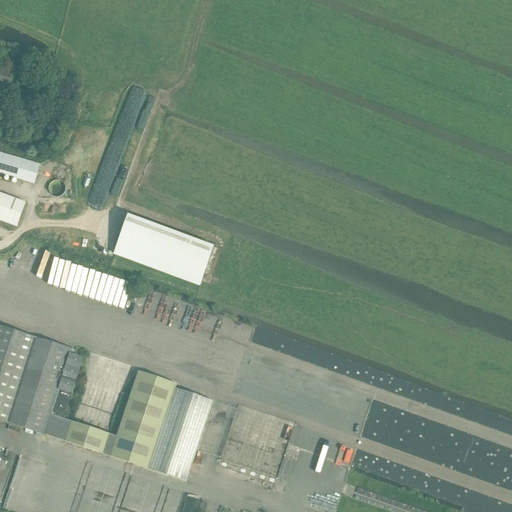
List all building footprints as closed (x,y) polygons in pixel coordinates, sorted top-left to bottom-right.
[(0,87),(9,89),(13,69),(0,66),(0,87)] [(21,78),(19,89),(20,92),(27,93),(30,91),(32,81),(30,77),(24,76),(21,78)] [(0,172),(34,183),(39,163),(0,152),(0,172)] [(64,193),(65,192),(65,191),(65,190),(65,189),(65,188),(65,187),(65,186),(64,186),(64,185),(64,184),(63,183),(62,183),(61,182),(60,181),(59,181),(58,181),(57,181),(55,181),(54,181),(53,181),(52,182),(51,183),(50,184),(49,185),(49,186),(48,188),(48,189),(48,190),(48,191),(49,191),(49,192),(49,193),(50,194),(51,195),(52,196),(53,197),(55,197),(56,198),(57,198),(58,198),(59,197),(60,197),(62,196),(63,195),(64,194),(64,193)] [(0,221),(17,227),(27,202),(0,192),(0,221)] [(214,247),(128,216),(114,253),(200,285),(214,247)] [(0,421),(23,428),(186,483),(213,402),(176,389),(177,385),(138,372),(117,437),(63,419),(71,394),(83,358),(73,355),(75,350),(0,326),(0,421)]
